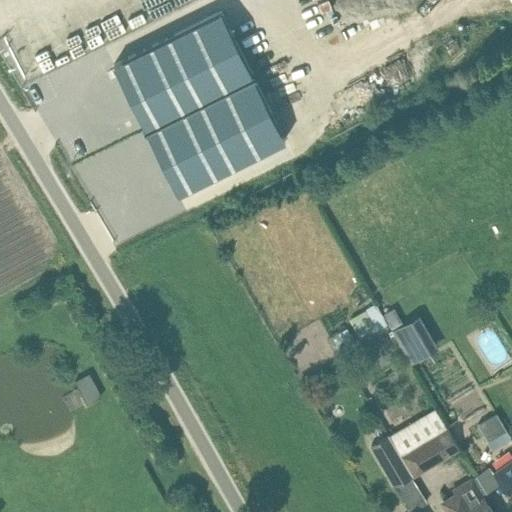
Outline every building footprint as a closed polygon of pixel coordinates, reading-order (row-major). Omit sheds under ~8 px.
[(221,10),(113,64),(144,125),(142,126),(144,129),(254,74),(253,71),(251,72),(221,10)] [(254,74),(144,129),(145,132),(147,131),(177,193),(285,139),(254,78),(256,77),(254,74)] [(366,309),(349,318),(360,338),(388,323),(375,301),(365,307),(366,309)] [(420,315),(391,330),(409,365),(438,350),(420,315)] [(355,340),(347,327),(337,332),(344,346),(355,340)] [(91,371),(76,378),(88,402),(103,395),(91,371)] [(389,434),(413,476),(461,448),(452,434),(453,433),(448,425),(447,426),(436,406),(389,434)] [(477,423),(492,449),(511,436),(497,411),(477,423)] [(389,434),(368,447),(393,487),(396,486),(413,476),(389,434)] [(511,458),(493,472),(499,481),(511,498),(511,458)] [(442,501),(448,511),(492,511),(484,498),(488,496),(475,475),(456,487),(459,491),(442,501)]
